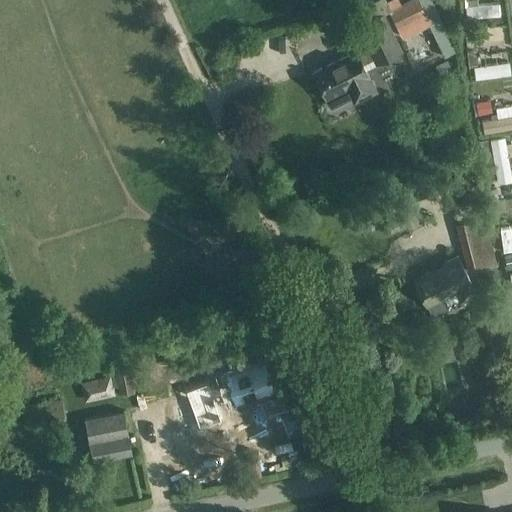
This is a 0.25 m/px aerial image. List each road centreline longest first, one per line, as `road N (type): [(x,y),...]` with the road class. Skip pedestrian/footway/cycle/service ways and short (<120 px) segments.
road 1 (residential): [(387,469),(164,0)]
road 2 (unclassified): [(198,511),(387,469)]
road 3 (unclassified): [(387,469),(511,443)]
